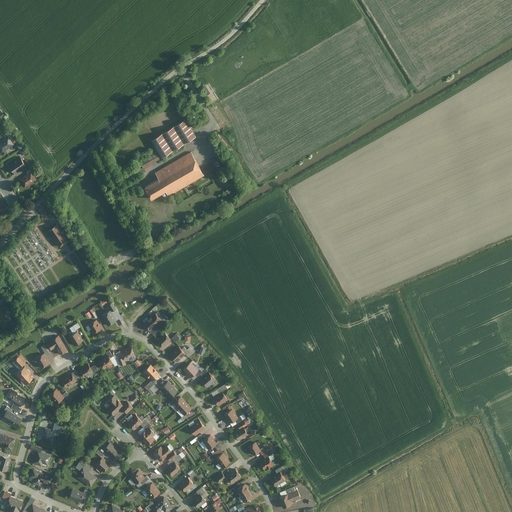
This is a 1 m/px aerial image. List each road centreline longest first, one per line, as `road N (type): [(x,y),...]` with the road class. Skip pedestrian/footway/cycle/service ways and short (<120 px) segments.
road 1 (residential): [(72,511),(18,482),(35,401),(68,362),(125,336),(149,346),(189,390),(256,478),(271,511)]
road 2 (unclassified): [(177,69),(70,165)]
